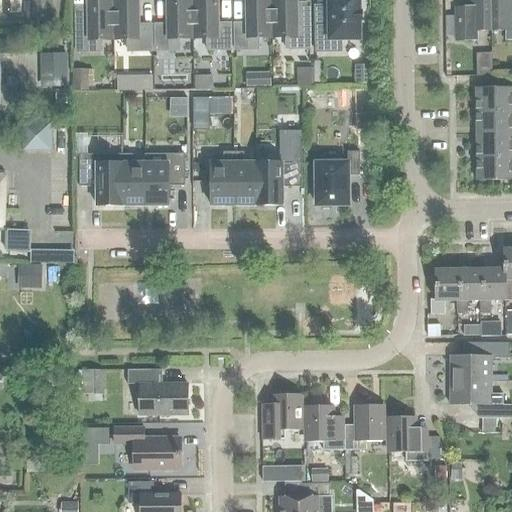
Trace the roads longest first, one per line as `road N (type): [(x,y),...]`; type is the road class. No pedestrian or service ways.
road 1 (residential): [(404,242),(404,320),(386,352),(365,360),(260,362),(230,380),(223,400),(228,511)]
road 2 (residential): [(404,242),(79,242)]
road 3 (residential): [(403,0),(404,212)]
